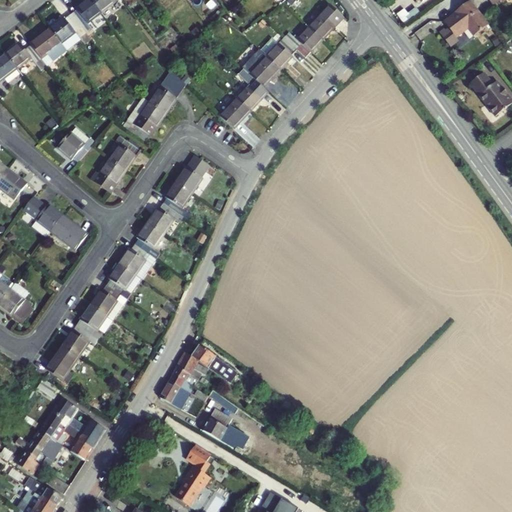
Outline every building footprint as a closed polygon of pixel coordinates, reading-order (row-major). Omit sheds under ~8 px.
[(100,15),(88,0),(85,0),(73,10),(74,11),(68,16),(79,30),(84,36),(90,32),(85,26),(100,15)] [(88,0),(100,15),(118,0),(88,0)] [(488,21),(471,0),(465,0),(459,5),(460,7),(456,10),(455,9),(443,19),(448,25),(445,28),(440,31),(449,44),(457,38),(455,35),(467,26),(473,33),(488,21)] [(331,9),(310,31),(324,44),(336,31),(335,31),(344,22),(331,9)] [(60,20),(47,30),(59,46),(79,30),(68,16),(61,21),(60,20)] [(28,48),(39,62),(45,57),(51,64),(65,54),(59,46),(47,30),(27,46),(28,48)] [(310,31),(309,30),(298,42),(290,35),(284,40),(297,54),(302,48),(311,56),(324,44),(310,31)] [(266,59),(280,73),(293,60),(292,59),(297,54),(284,40),(266,59)] [(17,46),(4,56),(16,71),(29,61),(34,66),(39,62),(28,48),(23,52),(17,46)] [(0,83),(16,71),(4,56),(0,59),(0,83)] [(261,89),(264,91),(280,73),(266,59),(248,76),(261,89)] [(481,72),(467,82),(491,115),(511,101),(505,92),(501,86),(500,86),(494,79),(489,83),(481,72)] [(261,89),(248,76),(243,81),(249,86),(246,89),(245,88),(235,98),(250,113),(263,100),(257,94),(261,89)] [(150,104),(167,116),(177,101),(174,100),(178,95),(165,86),(162,90),(160,89),(150,104)] [(250,113),(235,98),(217,117),(233,131),(250,113)] [(147,144),(167,116),(150,104),(132,128),(130,132),(147,144)] [(89,146),(92,143),(72,128),(55,149),(70,161),(71,159),(76,163),(89,146)] [(107,159),(124,171),(138,151),(123,140),(119,145),(118,144),(107,159)] [(186,168),(175,183),(192,194),(202,179),(201,178),(209,167),(195,157),(187,169),(186,168)] [(124,171),(107,159),(96,175),(94,173),(91,178),(109,191),(124,171)] [(25,183),(4,167),(0,172),(0,189),(12,199),(25,183)] [(167,199),(163,204),(183,218),(186,213),(181,210),(192,194),(175,183),(165,198),(167,199)] [(43,204),(31,195),(20,208),(34,219),(29,225),(43,235),(48,229),(60,214),(44,202),(43,204)] [(158,208),(147,224),(163,235),(174,220),(179,224),(183,218),(163,204),(159,210),(158,208)] [(183,218),(188,222),(191,217),(186,213),(183,218)] [(84,233),(60,214),(48,229),(72,249),(84,233)] [(139,240),(135,245),(156,260),(160,254),(153,250),(163,235),(147,224),(137,239),(139,240)] [(129,249),(119,265),(136,276),(142,280),(156,260),(135,245),(131,251),(129,249)] [(110,281),(106,286),(127,300),(131,295),(125,291),(136,276),(119,265),(108,280),(110,281)] [(0,274),(0,304),(14,286),(0,274)] [(15,284),(14,286),(0,304),(0,307),(23,325),(34,310),(30,308),(33,305),(25,299),(29,295),(27,291),(18,285),(15,284)] [(113,321),(127,300),(106,286),(103,291),(101,290),(91,305),(107,317),(113,321)] [(97,332),(107,317),(91,305),(77,326),(98,341),(102,335),(97,332)] [(95,347),(98,341),(77,326),(62,346),(79,358),(89,343),(95,347)] [(69,372),(79,358),(62,346),(46,370),(68,385),(74,376),(69,372)] [(200,346),(192,358),(198,362),(230,384),(238,374),(200,346)] [(186,353),(177,369),(190,376),(194,370),(205,377),(208,371),(197,365),(198,362),(192,358),(186,353)] [(194,379),(190,376),(177,369),(169,383),(187,393),(194,379)] [(58,389),(44,381),(38,390),(54,400),(57,396),(54,395),(58,389)] [(197,398),(187,393),(169,383),(160,399),(187,414),(189,410),(190,411),(197,398)] [(63,400),(53,414),(63,421),(60,425),(66,428),(68,425),(72,420),(78,410),(63,400)] [(232,420),(215,410),(203,431),(233,449),(235,446),(242,434),(229,427),(232,420)] [(53,414),(41,433),(56,443),(60,437),(54,433),(60,425),(63,421),(53,414)] [(27,417),(24,421),(35,428),(38,424),(27,417)] [(72,420),(68,425),(89,439),(86,445),(94,449),(106,431),(90,421),(87,427),(81,424),(80,425),(72,420)] [(78,440),(70,453),(85,463),(94,449),(86,445),(89,439),(68,425),(66,428),(64,431),(78,440)] [(40,454),(46,458),(56,443),(41,433),(27,453),(37,459),(40,454)] [(247,437),(242,434),(235,446),(240,449),(247,437)] [(19,439),(16,443),(24,449),(27,445),(19,439)] [(56,443),(46,458),(40,466),(48,471),(63,447),(56,443)] [(186,482),(176,498),(188,506),(202,486),(205,488),(211,479),(204,475),(210,466),(206,463),(210,457),(195,447),(187,459),(195,465),(184,481),(186,482)] [(40,466),(46,458),(40,454),(37,459),(27,453),(18,466),(34,476),(40,466)] [(47,484),(64,495),(69,487),(52,476),(47,484)] [(24,487),(29,491),(56,507),(62,499),(35,482),(32,486),(26,483),(24,487)] [(42,511),(44,509),(49,511),(53,511),(56,507),(29,491),(22,501),(38,511),(42,511)] [(273,511),(302,511),(281,499),(273,511)] [(21,511),(49,511),(44,509),(42,511),(38,511),(22,501),(16,509),(21,511)]
